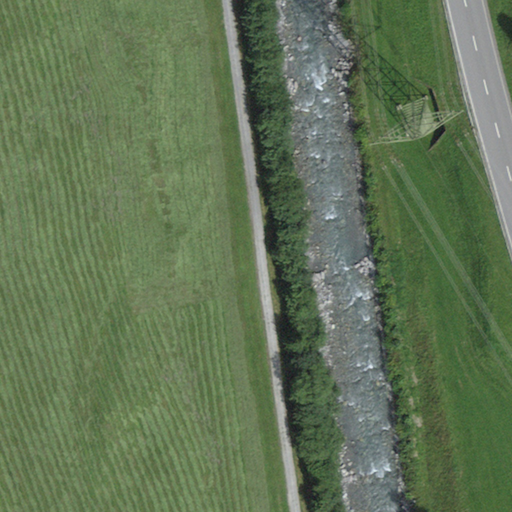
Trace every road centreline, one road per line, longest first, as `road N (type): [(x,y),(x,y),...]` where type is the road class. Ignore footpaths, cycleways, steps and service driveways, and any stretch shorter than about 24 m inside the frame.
road 1 (track): [(296,511),(227,0)]
road 2 (secondary): [(466,0),(511,186)]
